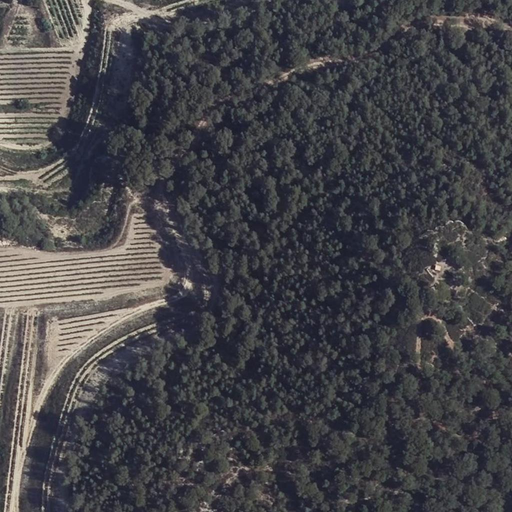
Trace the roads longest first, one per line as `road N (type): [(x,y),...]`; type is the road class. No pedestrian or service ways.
road 1 (track): [(511,28),(417,23),(375,53),(314,65),(205,108),(157,182),(208,282)]
road 2 (track): [(196,263),(182,291),(99,332),(44,384),(17,474),(18,511)]
